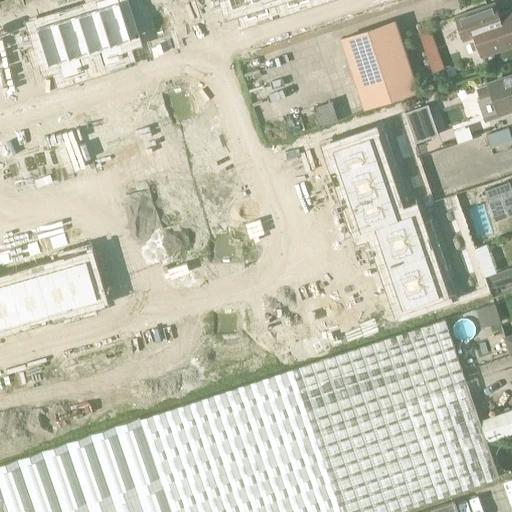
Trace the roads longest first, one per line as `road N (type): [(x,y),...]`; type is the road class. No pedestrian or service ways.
road 1 (residential): [(212,52),(288,271),(0,359)]
road 2 (residential): [(0,118),(212,52)]
road 3 (residential): [(212,52),(367,0)]
